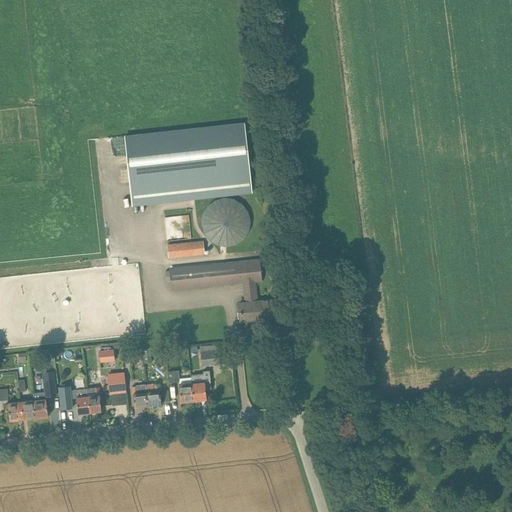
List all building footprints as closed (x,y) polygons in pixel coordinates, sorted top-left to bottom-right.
[(252,193),(244,122),(125,136),(132,206),(252,193)] [(250,224),(250,222),(250,220),(250,218),(250,216),(249,215),(248,213),(248,211),(247,209),(245,208),(244,206),(243,205),(241,204),(240,203),(238,201),(237,201),(235,200),(233,199),(231,199),(229,198),(227,198),(225,198),(224,198),(222,199),(220,199),(218,200),(216,201),(215,201),(213,203),(211,204),(210,205),(209,206),(207,208),(206,209),(205,211),(204,213),(204,215),(203,216),(203,218),(203,220),(203,222),(203,224),(203,226),(203,228),(204,230),(204,231),(205,233),(206,235),(207,236),(209,238),(210,239),(211,241),(213,242),(215,243),(216,244),(218,244),(220,245),(222,245),(224,246),(225,246),(227,246),(229,246),(231,245),(233,245),(235,244),(237,244),(238,243),(240,242),(241,241),(243,239),(244,238),(245,236),(247,235),(248,233),(248,231),(249,230),(250,228),(250,226),(250,224)] [(204,254),(203,241),(167,244),(168,257),(204,254)] [(339,267),(344,260),(326,247),(321,254),(339,267)] [(261,280),(259,260),(170,269),(170,270),(164,271),(164,276),(170,275),(171,287),(237,281),(237,283),(242,282),(244,303),(239,303),(241,321),(249,320),(250,321),(258,321),(258,319),(272,317),(271,300),(258,301),(256,281),(261,280)] [(174,348),(168,352),(172,359),(178,355),(174,348)] [(142,349),(143,363),(152,363),(151,349),(142,349)] [(113,350),(100,351),(101,362),(115,361),(113,350)] [(217,350),(201,352),(202,366),(220,364),(218,350),(217,350)] [(140,352),(122,354),(123,364),(141,363),(140,352)] [(192,377),(194,401),(206,400),(207,400),(205,382),(204,383),(204,380),(210,379),(209,367),(202,368),(203,376),(192,377)] [(194,401),(192,377),(179,378),(179,371),(169,371),(170,383),(179,382),(180,385),(179,385),(181,403),(181,402),(194,401)] [(54,372),(42,373),(43,380),(45,397),(56,396),(54,378),(54,372)] [(124,372),(108,373),(111,394),(126,393),(124,372)] [(154,391),(146,392),(148,406),(161,404),(161,405),(171,404),(169,389),(160,390),(159,384),(153,385),(154,391)] [(70,386),(58,388),(61,410),(72,408),(71,398),(76,397),(76,402),(78,411),(78,413),(89,412),(86,389),(75,390),(70,390),(70,386)] [(135,407),(148,406),(146,392),(146,386),(138,386),(132,387),(134,407),(135,407)] [(86,389),(89,412),(101,411),(98,387),(93,388),(93,387),(86,388),(86,389)] [(0,400),(9,400),(7,389),(0,389),(0,400)] [(33,400),(35,418),(48,417),(46,399),(33,400)] [(22,419),(35,418),(33,400),(20,402),(22,419)] [(22,419),(20,402),(8,403),(10,421),(22,419)]
